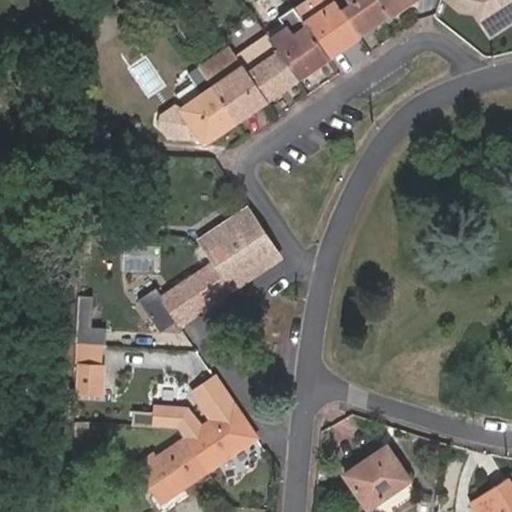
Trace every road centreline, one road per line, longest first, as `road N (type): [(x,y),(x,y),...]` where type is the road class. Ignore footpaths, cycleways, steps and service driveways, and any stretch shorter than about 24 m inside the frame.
road 1 (residential): [(511,73),(424,105),(382,142),(350,202),(306,384)]
road 2 (unknown): [(296,252),(206,315),(272,385),(305,403)]
road 3 (residential): [(306,384),(511,439)]
road 4 (residential): [(306,384),(297,511)]
